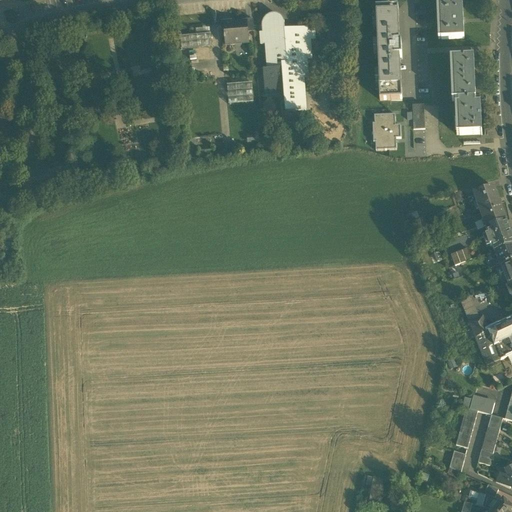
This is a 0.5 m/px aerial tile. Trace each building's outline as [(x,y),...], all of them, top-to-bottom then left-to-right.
[(440,4),(441,39),(464,38),(462,4),(440,4)] [(376,10),(376,17),(377,32),(377,33),(378,33),(378,44),(377,44),(378,60),(379,60),(379,72),(379,88),(380,102),(402,101),(402,86),(398,86),(397,79),(396,73),(397,72),(397,59),(400,59),(402,59),(402,44),(400,44),(396,44),(395,31),(394,31),(394,25),(395,25),(395,17),(398,16),(398,9),(376,10)] [(281,27),(285,24),(283,20),(280,17),(277,16),(274,15),(270,16),(267,17),(264,19),(262,23),(262,27),(262,33),(263,35),(270,34),(271,44),(266,44),(266,45),(268,70),(263,71),(265,96),(273,95),(273,90),(284,90),(304,88),(303,76),(308,76),(306,56),(311,56),(310,37),(314,37),(314,28),(285,30),(281,27)] [(225,36),(226,46),(249,44),(248,33),(247,22),(246,22),(240,23),(240,24),(235,24),(235,23),(232,23),(232,22),(222,23),(222,24),(221,24),(222,33),(225,33),(228,33),(228,35),(225,36)] [(270,34),(263,35),(262,33),(260,34),(261,46),(266,45),(266,44),(271,44),(270,34)] [(180,37),(182,50),(212,48),(211,35),(196,36),(180,37)] [(458,106),(459,135),(482,134),(481,105),(475,105),(475,100),(476,100),(474,59),(453,59),(455,102),(459,102),(459,106),(458,106)] [(228,86),(229,105),(254,104),(252,84),(228,86)] [(304,88),(284,90),(286,113),(306,111),(304,88)] [(412,106),(413,130),(425,130),(424,106),(412,106)] [(373,125),(373,134),(401,133),(401,126),(396,127),(395,116),(374,116),(375,125),(373,125)] [(401,140),(401,133),(373,134),(373,143),(375,143),(376,151),(397,151),(396,140),(401,140)] [(257,136),(247,136),(247,144),(257,143),(257,136)] [(226,146),(227,158),(236,157),(234,145),(226,146)] [(199,153),(200,162),(211,161),(210,152),(199,153)] [(486,228),(486,229),(507,222),(494,188),(474,195),(483,221),(486,228)] [(477,231),(486,228),(483,221),(475,224),(477,231)] [(486,229),(488,236),(509,228),(507,222),(486,229)] [(492,247),(494,253),(511,246),(511,236),(509,228),(488,236),(483,238),(487,248),(492,247)] [(500,268),(502,267),(511,263),(511,246),(494,253),(500,268)] [(451,256),(455,267),(472,261),(467,250),(451,256)] [(443,261),(440,253),(434,255),(437,264),(443,261)] [(495,261),(492,254),(486,256),(489,263),(495,261)] [(511,263),(502,267),(510,288),(511,287),(511,263)] [(460,302),(469,323),(479,319),(471,298),(460,302)] [(469,323),(475,339),(489,333),(483,317),(479,319),(469,323)] [(511,322),(489,333),(494,347),(509,341),(511,339),(511,322)] [(501,361),(494,347),(489,333),(475,339),(487,368),(501,361)] [(455,361),(447,364),(450,371),(458,368),(455,361)] [(462,409),(466,410),(470,411),(473,401),(464,399),(462,409)] [(478,413),(491,417),(495,404),(474,399),(473,401),(470,411),(478,413)] [(456,447),(468,450),(478,413),(470,411),(466,410),(456,447)] [(491,417),(490,423),(501,426),(503,420),(491,417)] [(490,423),(488,429),(500,432),(501,426),(490,423)] [(488,429),(486,435),(498,438),(500,432),(488,429)] [(486,435),(485,440),(496,444),(498,438),(486,435)] [(485,440),(483,446),(495,449),(496,444),(485,440)] [(483,446),(482,452),(493,455),(495,449),(483,446)] [(482,452),(480,458),(492,461),(493,455),(482,452)] [(450,469),(461,474),(466,457),(454,453),(450,469)] [(490,467),(492,461),(480,458),(478,464),(490,467)] [(511,488),(511,468),(505,473),(507,477),(506,478),(500,475),(496,484),(510,490),(511,488)] [(430,477),(423,475),(420,482),(427,485),(430,477)] [(365,486),(371,488),(374,479),(368,477),(365,486)] [(380,493),(384,481),(374,479),(371,488),(371,490),(380,493)] [(485,495),(495,499),(498,491),(488,487),(485,495)] [(470,493),(468,500),(469,500),(469,501),(477,503),(480,495),(470,493)] [(480,495),(477,503),(476,508),(482,509),(485,499),(486,497),(480,495)] [(474,507),(476,508),(477,503),(469,501),(469,500),(468,500),(463,498),(462,504),(465,504),(474,507)] [(485,499),(482,509),(491,511),(493,511),(495,510),(493,508),(495,506),(485,499)] [(495,510),(493,511),(511,511),(511,507),(504,500),(495,510)]
